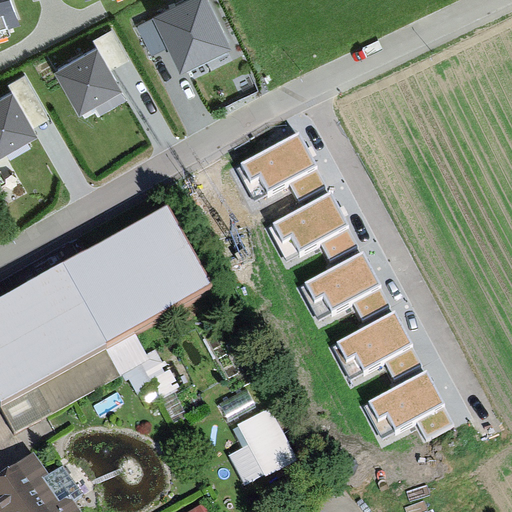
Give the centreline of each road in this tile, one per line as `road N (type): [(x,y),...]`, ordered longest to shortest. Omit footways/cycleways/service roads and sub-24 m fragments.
road 1 (residential): [(311,87),(486,416)]
road 2 (residential): [(311,87),(0,256)]
road 3 (residential): [(489,0),(311,87)]
